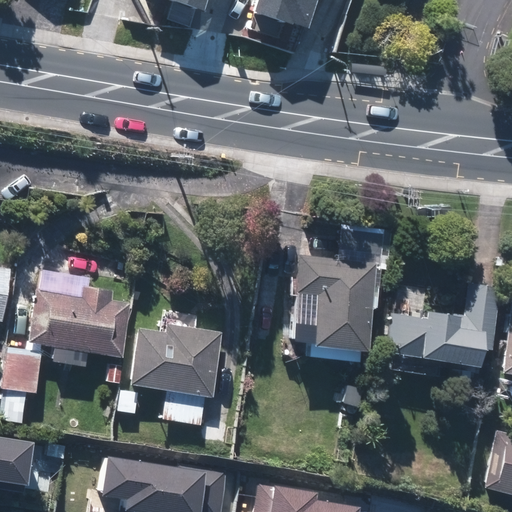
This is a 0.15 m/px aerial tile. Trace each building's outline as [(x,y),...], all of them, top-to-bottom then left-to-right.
[(168,0),(205,11),(208,0),(168,0)] [(258,0),(254,14),(292,26),(293,22),(308,27),(317,0),(258,0)] [(384,66),(350,62),(349,72),(383,76),(384,66)] [(370,260),(296,255),(292,336),(307,337),(307,346),(364,349),(370,260)] [(33,288),(25,340),(117,353),(124,301),(108,299),(109,290),(79,285),(77,295),(33,288)] [(485,362),(492,290),(466,287),(462,314),(419,310),(419,318),(390,316),(385,350),(454,362),(485,362)] [(511,291),(501,291),(493,371),(511,372),(511,291)] [(216,339),(135,331),(127,383),(211,391),(216,339)] [(36,349),(5,345),(0,381),(0,383),(32,388),(36,349)] [(200,396),(161,395),(161,418),(174,419),(174,435),(199,435),(200,396)] [(27,400),(0,400),(0,419),(27,419),(27,400)] [(394,436),(370,432),(365,457),(390,461),(394,436)] [(27,438),(0,434),(0,484),(19,488),(27,438)] [(511,437),(497,434),(485,487),(511,493),(511,437)] [(216,511),(223,472),(102,451),(96,488),(121,493),(117,511),(159,511),(160,510),(173,511),(216,511)] [(257,481),(251,511),(352,511),(354,503),(310,495),(311,490),(269,482),(269,483),(257,481)]
